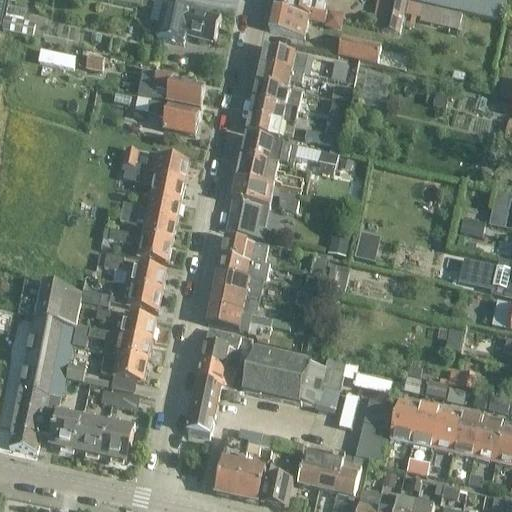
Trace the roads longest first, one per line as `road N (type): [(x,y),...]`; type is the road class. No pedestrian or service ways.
road 1 (residential): [(256,0),(152,506)]
road 2 (tertiary): [(0,472),(152,506)]
